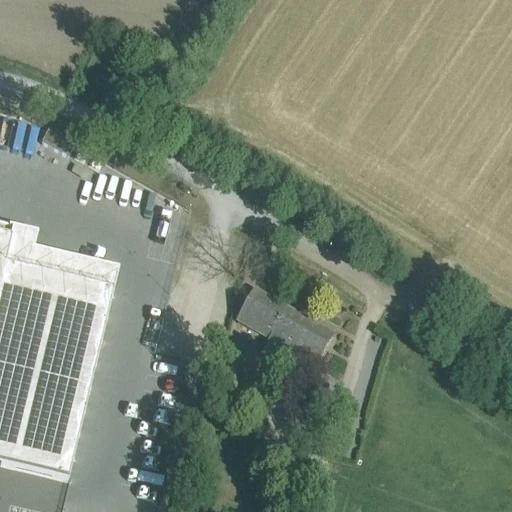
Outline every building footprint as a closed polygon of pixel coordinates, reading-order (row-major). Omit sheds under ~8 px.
[(136,67),(129,81),(153,93),(160,79),(136,67)] [(0,191),(26,197),(38,136),(11,131),(13,121),(0,119),(0,191)] [(41,145),(67,160),(74,148),(47,134),(41,145)] [(0,466),(67,483),(113,294),(4,268),(13,230),(0,226),(0,466)] [(269,341),(286,311),(254,293),(237,323),(269,341)] [(332,337),(293,315),(286,311),(269,341),(261,354),(308,380),(332,337)] [(220,359),(209,407),(231,412),(243,358),(231,356),(231,352),(217,349),(216,356),(215,358),(220,359)]
